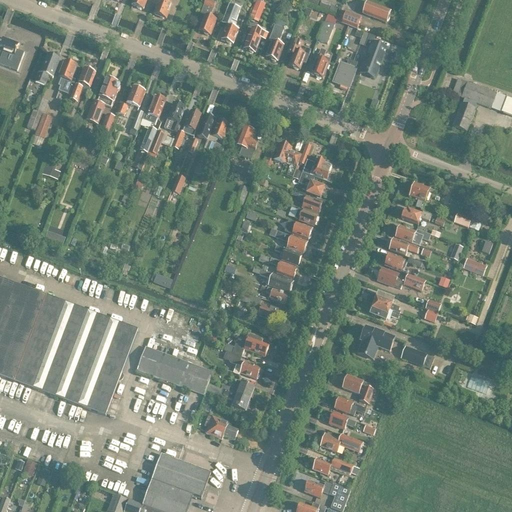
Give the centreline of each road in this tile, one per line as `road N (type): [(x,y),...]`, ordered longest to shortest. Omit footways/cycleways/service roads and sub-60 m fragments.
road 1 (unclassified): [(390,144),(10,0)]
road 2 (tertiary): [(254,511),(390,144)]
road 3 (tertiary): [(444,0),(390,144)]
road 4 (unclassified): [(511,190),(390,144)]
